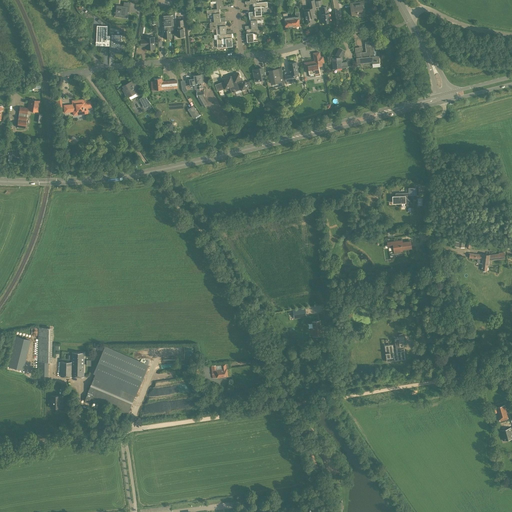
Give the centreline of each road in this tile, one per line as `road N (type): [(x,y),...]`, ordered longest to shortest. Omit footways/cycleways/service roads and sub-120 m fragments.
road 1 (unclassified): [(437,381),(428,174),(418,123),(443,114),(443,102)]
road 2 (primary): [(0,181),(112,177),(249,148)]
road 3 (track): [(291,404),(511,369)]
road 4 (primary): [(441,94),(249,148)]
road 5 (primary): [(249,148),(443,102)]
road 6 (residential): [(62,74),(241,55)]
road 7 (unclassified): [(0,449),(148,427)]
road 8 (track): [(148,427),(291,404)]
road 9 (residential): [(241,55),(341,31),(336,0)]
